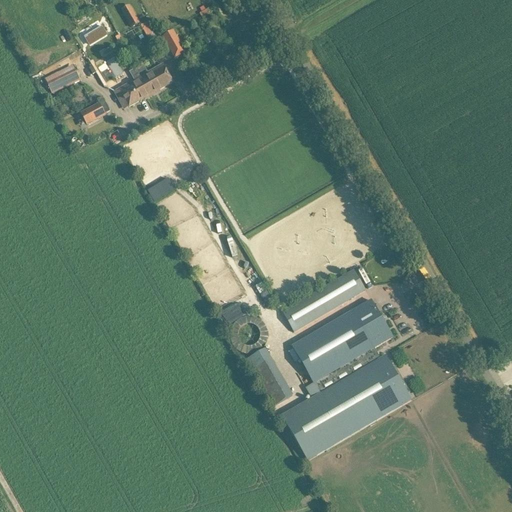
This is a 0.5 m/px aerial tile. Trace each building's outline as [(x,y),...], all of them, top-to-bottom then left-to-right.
[(130,6),(122,11),(129,23),(132,28),(140,23),(134,12),(130,6)] [(98,20),(80,30),(89,44),(90,47),(108,36),(106,33),(98,20)] [(174,32),(172,33),(163,38),(168,46),(179,40),(174,32)] [(102,60),(115,53),(110,45),(97,52),(102,60)] [(54,94),(80,80),(72,65),(46,78),(54,94)] [(152,95),(173,83),(163,65),(148,74),(150,77),(144,80),(152,95)] [(122,95),(129,108),(152,95),(144,80),(137,69),(137,70),(142,78),(116,92),(118,97),(122,95)] [(97,99),(99,104),(81,114),(87,126),(106,116),(112,113),(110,110),(109,110),(102,97),(97,99)] [(114,146),(125,141),(120,131),(109,136),(114,146)] [(294,333),(357,297),(365,292),(353,271),(282,313),(294,333)] [(375,349),(393,338),(371,301),(292,347),(314,384),(315,384),(375,349)] [(239,320),(241,326),(252,323),(250,317),(239,320)] [(282,417),(308,462),(411,402),(385,357),(381,359),(375,349),(315,384),(321,394),(282,417)] [(293,397),(266,350),(243,363),(249,373),(254,371),(275,407),(293,397)]
